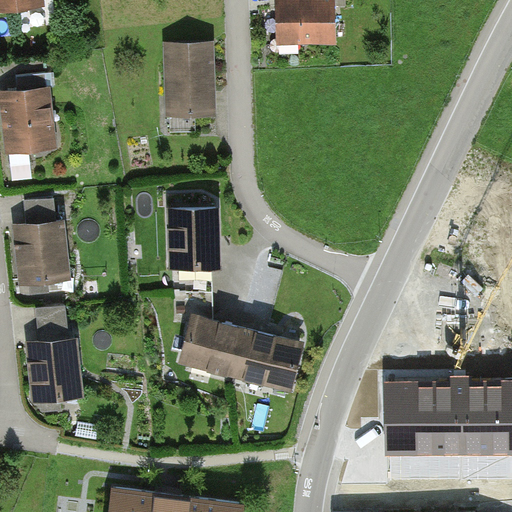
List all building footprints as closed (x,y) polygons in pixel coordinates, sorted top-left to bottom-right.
[(48,0),(0,0),(0,15),(50,10),(48,0)] [(283,0),(284,48),(343,47),(342,0),(283,0)] [(219,43),(167,44),(170,119),(222,117),(219,43)] [(55,88),(3,94),(11,157),(62,151),(55,88)] [(226,271),(225,209),(172,209),(173,272),(226,271)] [(77,283),(70,222),(17,228),(23,289),(77,283)] [(40,328),(72,327),(70,299),(38,301),(40,328)] [(225,324),(197,317),(184,368),(297,397),(311,345),(274,336),(225,324)] [(89,401),(84,341),(32,345),(37,405),(89,401)] [(511,389),(391,390),(391,470),(511,469),(511,389)] [(181,495),(115,487),(111,511),(241,511),(242,503),(181,495)]
